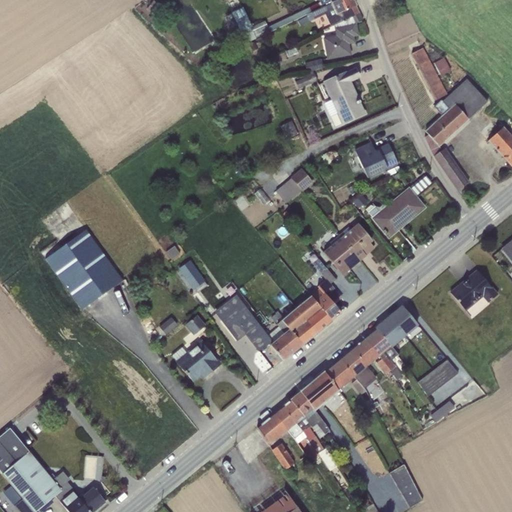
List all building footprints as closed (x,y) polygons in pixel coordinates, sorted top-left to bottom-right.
[(153,0),(146,10),(155,16),(162,6),(153,0)] [(359,14),(352,0),(337,0),(323,7),(307,14),(310,20),(325,14),(330,26),(333,25),(359,14)] [(307,14),(323,7),(320,2),(268,27),(271,31),(307,14)] [(244,31),(249,41),(255,38),(255,36),(269,30),(264,21),(252,26),(243,7),(231,12),(236,24),(230,27),(234,35),(244,31)] [(362,20),(359,14),(333,25),(335,35),(322,38),(326,59),(350,54),(347,43),(353,42),(352,36),(357,35),(355,24),(362,20)] [(306,16),(298,21),(300,26),(309,21),(306,16)] [(295,48),(285,51),(287,57),(297,53),(295,48)] [(422,48),(411,54),(436,100),(447,94),(422,48)] [(443,57),(433,63),(440,76),(450,71),(443,57)] [(321,59),(304,63),(306,72),(323,68),(321,59)] [(354,69),(322,82),(331,100),(324,103),(334,127),(364,114),(359,103),(360,103),(359,101),(357,102),(355,97),(356,96),(349,82),(358,78),(354,69)] [(295,81),(298,88),(316,81),(314,73),(313,73),(312,71),(295,75),(298,80),(295,81)] [(433,106),(441,115),(425,132),(428,135),(439,147),(468,120),(468,119),(487,102),(466,79),(442,101),(441,100),(433,106)] [(427,93),(421,96),(426,105),(431,102),(427,93)] [(291,121),(281,125),(288,140),(297,136),(291,121)] [(495,127),(491,121),(479,132),(511,167),(511,137),(502,127),(493,135),(490,131),(495,127)] [(439,147),(428,135),(424,137),(433,156),(457,190),(468,183),(444,148),(442,150),(439,147)] [(371,142),(354,150),(367,178),(397,164),(388,143),(374,149),(371,142)] [(398,166),(384,172),(386,177),(400,170),(398,166)] [(302,192),(312,183),(301,168),(290,177),(291,178),(301,190),(302,192)] [(275,191),(286,203),(301,190),(291,178),(275,191)] [(253,194),(263,205),(269,200),(260,189),(253,194)] [(371,217),(388,237),(424,208),(408,189),(386,207),(383,203),(379,207),(370,205),(365,209),(371,217)] [(361,195),(352,202),(358,208),(366,201),(361,195)] [(339,235),(360,260),(365,256),(364,254),(372,246),(369,242),(371,240),(357,224),(351,230),(348,227),(338,235),(339,235)] [(122,280),(85,229),(45,259),(81,309),(122,280)] [(323,252),(342,275),(360,260),(339,235),(329,243),(331,245),(323,252)] [(503,248),(502,249),(511,260),(511,241),(503,249),(503,248)] [(174,247),(166,253),(171,260),(179,254),(174,247)] [(335,279),(318,259),(312,264),(325,280),(316,287),(318,289),(321,292),(313,299),(331,321),(331,320),(323,310),(331,303),(339,296),(338,294),(329,284),(335,279)] [(189,260),(178,268),(193,289),(194,289),(197,293),(207,286),(204,282),(205,281),(189,260)] [(476,271),(450,293),(465,311),(482,297),(487,303),(497,294),(476,271)] [(318,289),(310,296),(313,299),(321,292),(318,289)] [(258,351),(267,344),(282,361),(282,360),(283,361),(302,345),(282,319),(276,324),(278,326),(267,335),(236,294),(214,311),(236,340),(245,333),(258,351)] [(338,294),(339,296),(331,303),(333,305),(341,298),(338,294)] [(331,321),(310,296),(295,308),(316,333),(331,321)] [(417,324),(402,307),(388,318),(403,335),(417,324)] [(282,319),(302,345),(316,333),(295,308),(282,319)] [(196,315),(188,322),(186,320),(182,324),(184,326),(184,325),(193,335),(204,325),(196,315)] [(170,317),(158,327),(165,334),(176,325),(170,317)] [(403,335),(388,318),(375,329),(389,347),(403,335)] [(176,327),(164,338),(166,341),(179,331),(176,327)] [(389,347),(375,329),(364,339),(378,356),(381,359),(390,371),(396,380),(402,376),(390,361),(396,355),(389,347)] [(378,356),(364,339),(351,349),(366,367),(378,356)] [(181,347),(171,356),(178,366),(186,375),(187,375),(192,381),(200,374),(203,378),(219,365),(199,341),(186,352),(181,347)] [(366,367),(351,349),(338,360),(353,378),(365,367),(366,367)] [(390,371),(381,359),(376,363),(385,375),(390,371)] [(353,378),(338,360),(324,372),(339,390),(353,378)] [(447,360),(441,364),(451,378),(457,373),(447,360)] [(434,369),(445,383),(451,378),(441,364),(434,369)] [(365,367),(353,378),(355,380),(364,389),(376,379),(365,367)] [(434,369),(428,374),(439,387),(445,383),(434,369)] [(339,390),(324,372),(305,387),(300,392),(314,410),(320,405),(330,397),(337,391),(339,390)] [(422,378),(433,392),(439,387),(428,374),(422,378)] [(433,392),(422,378),(417,382),(427,396),(433,392)] [(364,389),(356,379),(355,380),(351,383),(361,395),(365,391),(364,389)] [(337,391),(330,397),(331,400),(339,394),(337,391)] [(329,431),(300,392),(290,400),(309,426),(319,438),(329,431)] [(309,426),(290,400),(282,407),(302,431),(306,437),(308,441),(317,455),(329,472),(337,466),(325,449),(323,450),(308,427),(309,426)] [(454,408),(449,401),(430,416),(435,423),(454,408)] [(302,431),(282,407),(273,414),(287,431),(297,443),(306,437),(302,431)] [(55,411),(55,420),(66,420),(66,412),(55,411)] [(287,431),(273,414),(256,428),(269,447),(287,431)] [(0,443),(16,463),(2,474),(22,499),(33,511),(35,511),(54,496),(61,490),(52,480),(9,428),(0,435),(0,443)] [(317,455),(308,441),(306,442),(309,446),(307,447),(314,457),(317,455)] [(16,463),(0,443),(0,471),(2,474),(16,463)] [(294,463),(281,444),(271,450),(284,470),(294,463)] [(403,464),(389,473),(409,508),(422,501),(403,464)] [(61,490),(54,496),(67,511),(91,511),(104,501),(92,487),(82,495),(83,496),(80,499),(66,482),(69,480),(62,471),(52,480),(61,490)] [(33,511),(22,499),(21,500),(10,487),(3,493),(19,511),(33,511)] [(300,511),(282,487),(247,511),(300,511)]
